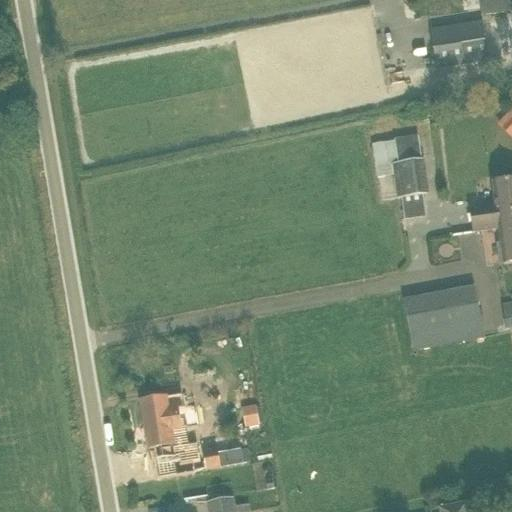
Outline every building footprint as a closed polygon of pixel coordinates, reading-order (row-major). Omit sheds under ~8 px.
[(478,0),(481,15),(490,14),(510,12),(508,0),(478,0)] [(481,26),(431,33),(436,67),(486,59),(481,26)] [(396,200),(429,196),(424,161),(421,161),(418,137),(394,140),(398,164),(391,165),(396,200)] [(498,228),(502,265),(511,263),(511,179),(490,183),(493,206),(476,208),(478,231),(498,228)] [(454,260),(452,238),(428,240),(430,262),(454,260)] [(485,340),(476,287),(402,301),(412,353),(485,340)] [(511,302),(500,304),(503,331),(511,330),(511,302)] [(172,367),(163,368),(164,376),(173,375),(172,367)] [(149,450),(184,444),(178,406),(169,408),(167,398),(141,403),(149,450)] [(255,408),(243,410),(246,429),(258,427),(255,408)] [(218,453),(190,457),(193,475),(221,471),(218,453)] [(207,511),(249,511),(249,506),(235,508),(233,499),(207,504),(207,511)] [(468,511),(467,503),(438,509),(439,511),(468,511)]
